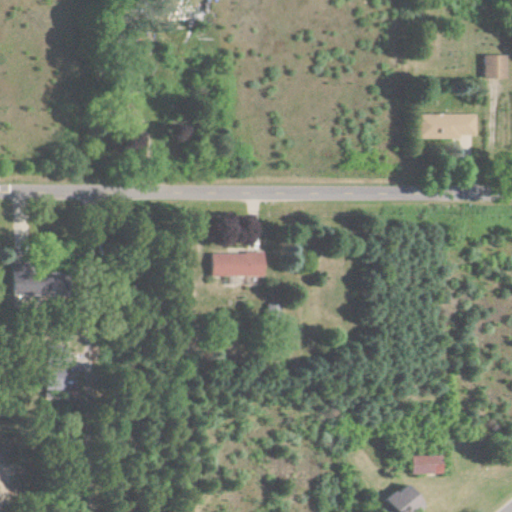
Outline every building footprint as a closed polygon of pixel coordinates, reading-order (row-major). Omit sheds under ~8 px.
[(480,79),(502,79),(503,56),(480,56),(480,79)] [(472,116),(413,115),(413,138),(471,138),(472,116)] [(205,276),(258,277),(258,254),(205,253),(205,276)] [(6,296),(53,295),(53,271),(6,272),(6,296)] [(42,390),(61,390),(60,346),(41,347),(42,390)] [(406,457),(407,475),(437,474),(436,456),(406,457)] [(385,511),(395,511),(406,504),(412,511),(418,508),(400,484),(377,501),(385,511)]
